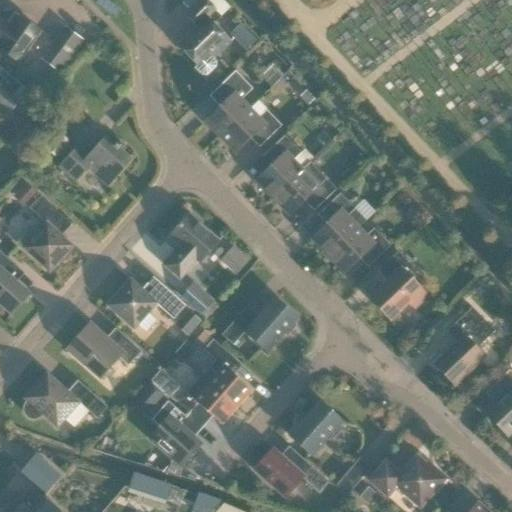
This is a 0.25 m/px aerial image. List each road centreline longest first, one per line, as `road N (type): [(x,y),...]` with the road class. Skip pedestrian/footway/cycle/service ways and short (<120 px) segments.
road 1 (residential): [(0,375),(182,168)]
road 2 (residential): [(329,350),(330,324),(182,168)]
road 3 (residential): [(511,488),(403,395),(360,379),(329,350)]
road 4 (residential): [(182,168),(168,156),(153,97),(143,0)]
road 5 (residential): [(221,468),(329,350)]
